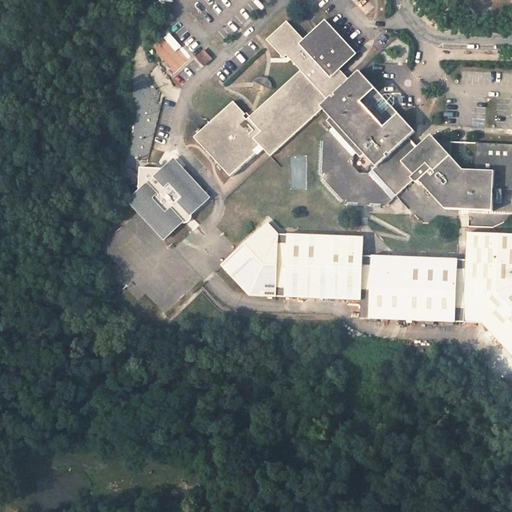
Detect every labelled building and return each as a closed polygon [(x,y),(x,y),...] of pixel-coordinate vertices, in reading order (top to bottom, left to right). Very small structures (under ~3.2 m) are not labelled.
[(272,157),(323,109),(320,106),(340,88),(331,78),(340,69),(357,54),(326,21),(303,40),(286,22),(266,40),(283,59),(287,56),(301,71),(250,119),(235,103),(208,128),(204,132),(200,127),(194,132),(198,137),(196,139),(230,176),(233,179),(258,154),(256,152),(262,146),(264,148),(272,157)] [(168,63),(171,59),(180,68),(192,56),(171,36),(156,51),(168,63)] [(349,79),(340,69),(331,78),(340,88),(349,79)] [(340,88),(320,106),(323,109),(326,113),(365,77),(359,70),(349,79),(340,88)] [(326,113),(336,124),(322,138),(319,182),(342,207),(386,209),(413,238),(443,211),(494,214),(496,183),(511,183),(511,138),(480,137),(479,164),(467,163),(454,150),(455,136),(441,136),(435,130),(418,145),(409,135),(415,129),(392,105),(390,107),(380,96),(382,94),(365,77),(326,113)] [(380,96),(390,107),(392,105),(395,102),(395,93),(385,92),(382,94),(380,96)] [(258,154),(264,148),(262,146),(256,152),(258,154)] [(211,200),(176,162),(166,170),(142,169),(140,194),(131,203),(166,241),(211,200)] [(457,262),(372,258),(372,267),(362,266),(364,240),(341,239),(289,237),(289,245),(279,245),(279,235),(269,224),(223,266),(251,297),(276,298),(277,288),(286,289),(286,299),(340,301),(340,285),(362,286),(361,291),(370,292),(369,319),(455,323),(455,309),(465,310),(483,310),(491,319),(484,325),(511,355),(511,238),(469,236),(468,246),(467,271),(457,270),(457,262)] [(362,286),(340,285),(340,301),(361,302),(361,291),(362,286)] [(465,325),(484,325),(491,319),(483,310),(465,310),(465,324),(465,325)]
